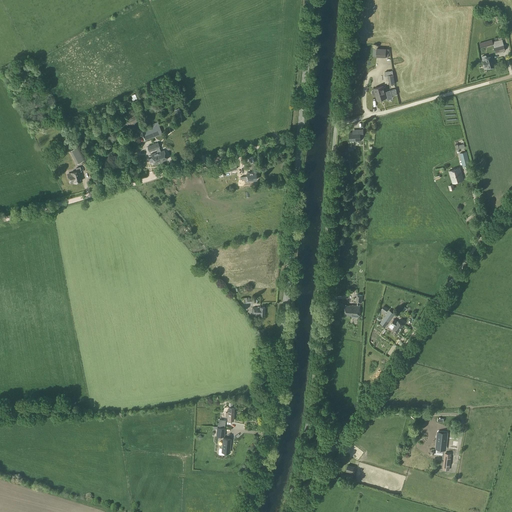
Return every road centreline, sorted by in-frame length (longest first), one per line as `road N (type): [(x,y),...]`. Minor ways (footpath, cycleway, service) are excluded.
road 1 (secondary): [(248,511),(280,371),(310,0)]
road 2 (unclassified): [(320,298),(335,124),(511,76)]
road 3 (track): [(511,193),(307,484)]
road 4 (track): [(0,221),(299,137)]
